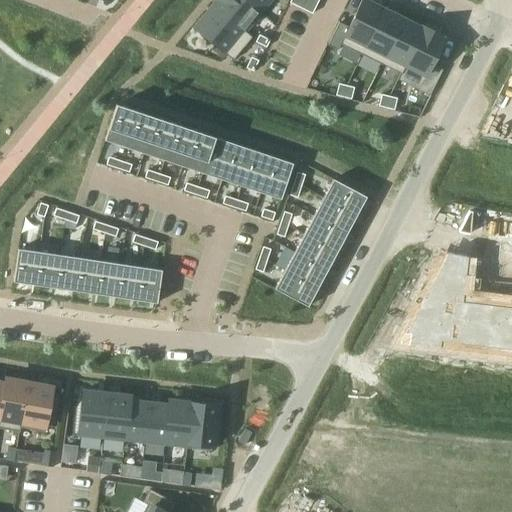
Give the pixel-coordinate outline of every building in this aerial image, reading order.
[(216,0),(212,6),(243,31),(244,31),(259,12),(244,0),(216,0)] [(244,0),(259,12),(268,0),(244,0)] [(338,22),(327,45),(337,50),(338,48),(340,43),(361,54),(383,9),(363,0),(360,0),(348,26),(338,22)] [(304,1),(300,8),(311,13),(315,6),(304,1)] [(212,6),(194,28),(232,60),(251,37),(244,31),(243,31),(212,6)] [(383,9),(361,54),(380,63),(402,19),(383,9)] [(402,19),(380,63),(401,73),(405,65),(404,64),(422,29),(421,28),(402,19)] [(422,29),(404,64),(405,65),(425,75),(418,89),(429,95),(441,69),(431,64),(443,39),(440,37),(441,35),(423,26),(422,26),(421,28),(422,29)] [(258,34),(255,41),(265,47),(269,39),(258,34)] [(250,56),(245,67),(252,71),(258,60),(250,56)] [(338,83),(335,95),(343,97),(346,85),(338,83)] [(346,85),(343,97),(350,99),(353,87),(346,85)] [(380,94),(378,106),(385,107),(388,96),(380,94)] [(388,96),(385,107),(393,109),(396,98),(388,96)] [(115,104),(103,140),(123,147),(135,111),(115,104)] [(135,111),(123,147),(143,153),(155,117),(135,111)] [(155,117),(143,153),(162,160),(174,124),(155,117)] [(174,124),(162,160),(182,166),(194,130),(174,124)] [(194,130),(182,166),(201,173),(213,137),(194,130)] [(213,137),(201,173),(221,179),(233,143),(213,137)] [(233,143),(221,179),(240,186),(252,150),(233,143)] [(252,150),(240,186),(260,192),(271,156),(252,150)] [(108,156),(105,164),(117,168),(119,160),(108,156)] [(271,156),(260,192),(280,199),(292,163),(271,156)] [(119,160),(117,168),(128,172),(131,164),(119,160)] [(146,169),(144,177),(155,181),(158,173),(146,169)] [(297,172),(293,183),(300,186),(304,174),(297,172)] [(158,173),(155,181),(167,185),(169,177),(158,173)] [(332,179),(322,197),(355,215),(365,196),(332,179)] [(185,182),(183,190),(194,194),(197,186),(185,182)] [(293,183),(289,195),(296,197),(300,186),(293,183)] [(197,186),(194,194),(206,198),(208,190),(197,186)] [(224,195),(221,203),(233,207),(235,199),(224,195)] [(322,197),(312,215),(346,233),(355,215),(322,197)] [(235,199),(233,207),(245,211),(247,203),(235,199)] [(39,202),(36,214),(43,217),(47,205),(39,202)] [(55,207),(52,216),(64,219),(67,211),(55,207)] [(262,208),(260,216),(272,220),(274,212),(262,208)] [(470,234),(472,211),(468,210),(468,211),(457,231),(470,234)] [(67,211),(64,219),(75,223),(78,215),(67,211)] [(283,211),(279,223),(287,225),(291,213),(283,211)] [(312,215),(303,233),(336,251),(346,233),(312,215)] [(94,221),(91,229),(103,232),(106,225),(94,221)] [(279,223),(275,234),(283,237),(287,225),(279,223)] [(106,225),(103,232),(115,236),(117,229),(106,225)] [(303,233),(293,252),(326,269),(336,251),(303,233)] [(134,234),(131,242),(143,245),(145,238),(134,234)] [(145,238),(143,245),(154,249),(157,242),(145,238)] [(262,246),(258,258),(266,260),(269,249),(262,246)] [(17,248),(12,281),(33,284),(38,251),(17,248)] [(38,251),(33,284),(54,287),(58,255),(38,251)] [(293,252),(283,270),(317,287),(326,269),(293,252)] [(444,253),(396,343),(511,356),(511,307),(461,301),(467,255),(444,253)] [(58,255),(54,287),(74,290),(79,258),(58,255)] [(79,258),(74,290),(94,293),(99,261),(79,258)] [(258,258),(254,269),(262,272),(266,260),(258,258)] [(99,261),(94,293),(114,297),(119,264),(99,261)] [(119,264),(114,297),(135,300),(139,267),(119,264)] [(139,267),(135,300),(156,303),(160,270),(139,267)] [(283,270),(273,288),(307,306),(317,287),(283,270)] [(0,428),(19,432),(20,427),(19,427),(27,382),(6,378),(5,378),(4,383),(5,383),(0,408),(0,428)] [(27,382),(19,427),(20,427),(43,431),(52,387),(27,382)] [(82,391),(77,436),(102,439),(107,393),(82,391)] [(107,393),(102,439),(123,441),(128,400),(129,401),(129,396),(128,396),(107,393)] [(128,400),(123,441),(144,443),(148,403),(129,401),(128,400)] [(168,405),(164,446),(185,448),(190,402),(169,400),(168,400),(167,405),(168,405)] [(190,402),(185,448),(210,451),(215,405),(190,402)] [(148,403),(144,443),(164,446),(168,405),(167,405),(148,403)] [(63,444),(60,461),(74,463),(76,445),(63,444)] [(7,447),(5,459),(13,461),(15,449),(15,448),(7,447)] [(15,449),(13,461),(21,462),(41,464),(42,453),(15,449)] [(42,453),(41,464),(53,466),(55,451),(43,449),(43,452),(42,453)] [(87,456),(85,471),(97,473),(99,460),(99,457),(87,456)] [(99,460),(97,473),(110,474),(111,462),(99,460)] [(133,465),(131,477),(139,478),(140,469),(141,466),(133,465)] [(140,469),(139,478),(160,481),(161,472),(154,471),(140,469)] [(173,471),(172,483),(181,484),(182,472),(173,471)] [(182,472),(181,484),(189,485),(191,473),(182,472)] [(293,480),(288,495),(338,511),(352,511),(356,502),(293,480)] [(142,511),(168,511),(174,502),(149,489),(142,502),(147,504),(142,511)]
